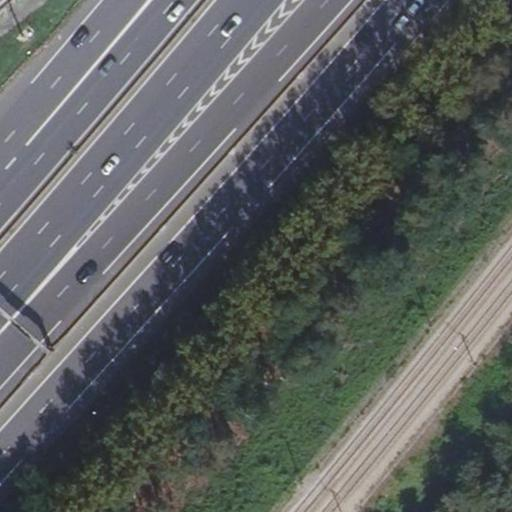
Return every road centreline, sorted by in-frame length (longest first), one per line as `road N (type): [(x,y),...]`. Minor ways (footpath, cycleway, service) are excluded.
road 1 (trunk): [(0,458),(407,0)]
road 2 (motorway): [(0,322),(322,0)]
road 3 (motorway): [(0,314),(249,0)]
road 4 (motorway): [(163,0),(28,144)]
road 5 (motorway): [(130,0),(28,144)]
